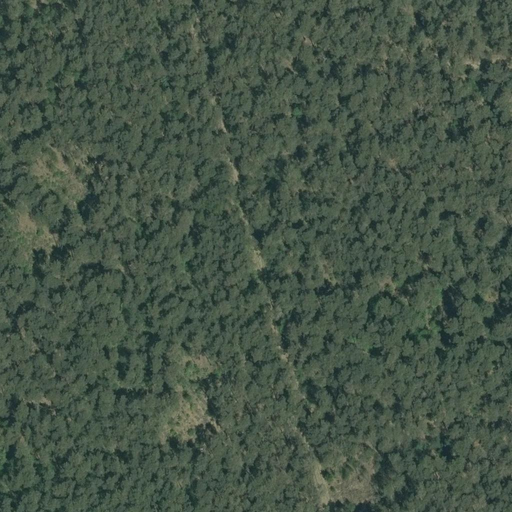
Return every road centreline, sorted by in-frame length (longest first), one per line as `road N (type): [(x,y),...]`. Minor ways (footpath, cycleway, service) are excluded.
road 1 (track): [(183,0),(326,511)]
road 2 (track): [(188,0),(511,72)]
